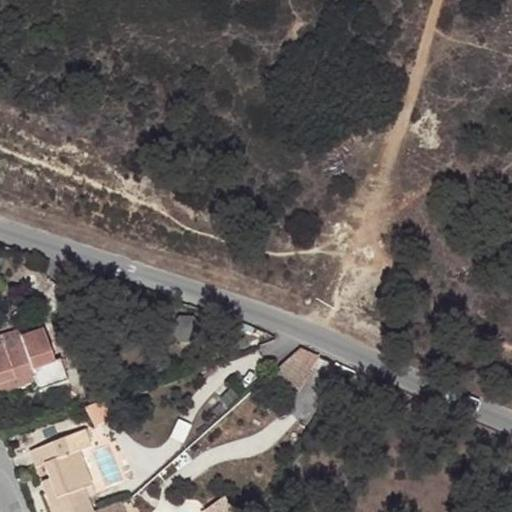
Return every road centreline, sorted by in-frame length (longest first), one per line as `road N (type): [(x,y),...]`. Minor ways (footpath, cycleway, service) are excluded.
road 1 (track): [(441,0),(407,117),(363,212),(305,246),(191,206),(17,110),(0,109)]
road 2 (unclassified): [(0,227),(285,329),(511,424)]
road 3 (track): [(363,212),(415,286),(511,337)]
